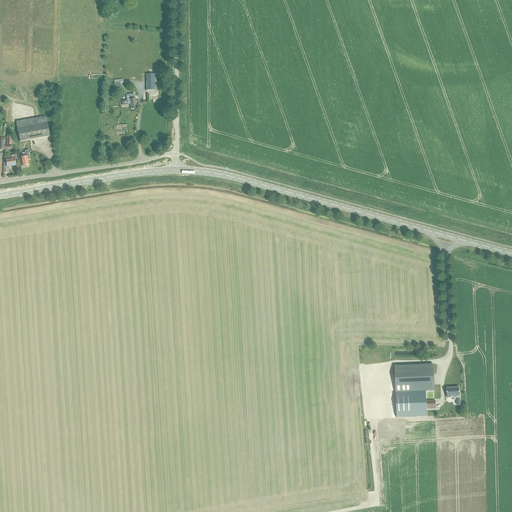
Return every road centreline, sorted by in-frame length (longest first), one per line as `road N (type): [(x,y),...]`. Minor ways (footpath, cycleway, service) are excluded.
road 1 (secondary): [(175,170),(230,176),(511,253)]
road 2 (residential): [(0,182),(175,154)]
road 3 (secondary): [(0,196),(175,170)]
road 4 (unclassified): [(175,154),(177,0)]
